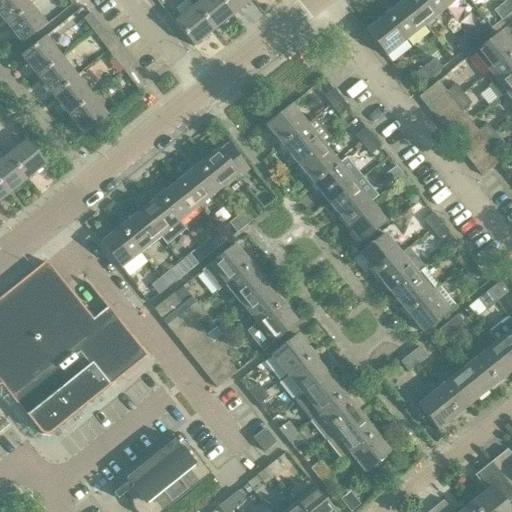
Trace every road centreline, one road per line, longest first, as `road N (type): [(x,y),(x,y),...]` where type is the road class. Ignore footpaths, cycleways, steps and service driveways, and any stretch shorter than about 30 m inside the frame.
road 1 (unclassified): [(0,263),(317,0)]
road 2 (residential): [(386,511),(511,410)]
